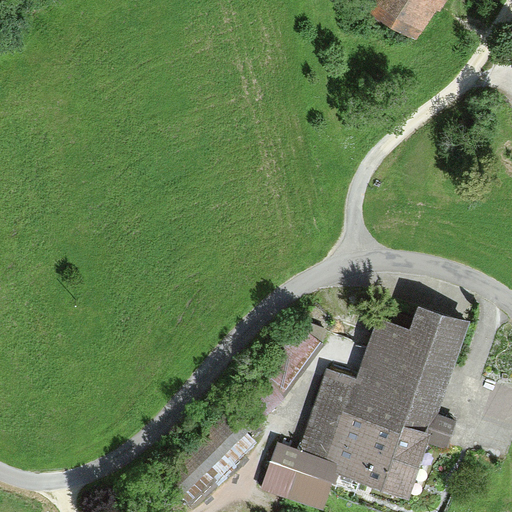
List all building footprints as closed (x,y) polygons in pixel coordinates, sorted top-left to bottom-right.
[(441,8),(445,0),(362,0),(373,6),(370,12),(384,19),(386,16),(417,36),(438,6),(441,8)] [(326,369),(299,443),(339,457),(336,466),(341,468),(375,479),(410,491),(427,437),(448,444),(457,415),(439,410),(471,313),(420,293),(411,319),(379,310),(356,378),(326,369)] [(285,393),(326,341),(323,339),(328,326),(301,315),(296,326),(292,324),(260,368),(285,393)] [(183,444),(156,467),(196,507),(259,440),(249,430),(285,393),(260,368),(236,393),(239,396),(186,447),(183,444)] [(337,480),(341,468),(336,466),(339,457),(299,443),(276,436),(259,486),(324,507),(334,479),(337,480)]
